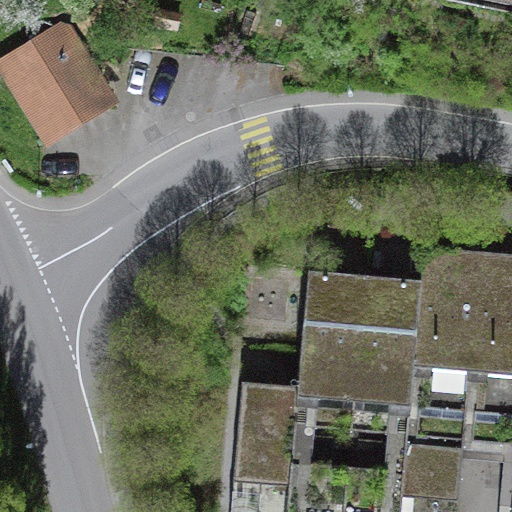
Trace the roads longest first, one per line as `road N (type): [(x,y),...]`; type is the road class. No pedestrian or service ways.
road 1 (residential): [(511,150),(383,131),(261,146),(193,175),(10,284)]
road 2 (residential): [(87,511),(43,361),(10,284)]
